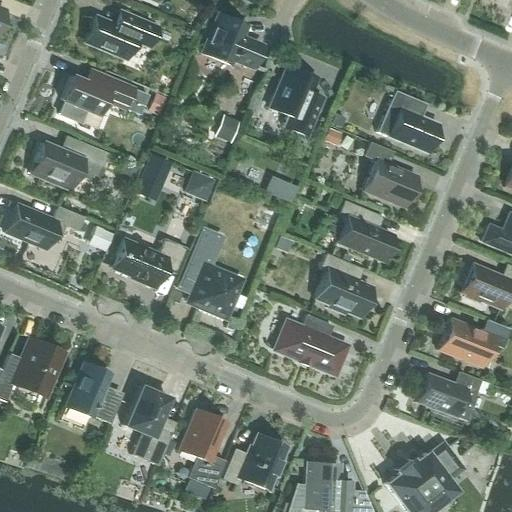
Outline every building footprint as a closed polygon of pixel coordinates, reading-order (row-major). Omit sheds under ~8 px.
[(153,26),(124,14),(120,12),(120,13),(123,15),(118,27),(92,16),(81,42),(122,59),(130,40),(145,46),(153,26)] [(237,38),(242,25),(214,13),(198,53),(226,64),(229,58),(249,67),(258,45),(245,39),(244,41),(237,38)] [(306,93),(313,78),(274,62),(273,63),(283,66),(266,107),(284,115),(280,126),(304,136),(319,99),(318,98),(316,104),(306,100),(307,97),(306,93)] [(61,101),(56,114),(77,123),(82,110),(93,114),(100,99),(113,105),(136,114),(145,94),(121,84),(99,75),(88,70),(86,70),(86,71),(82,81),(67,75),(57,99),(61,101)] [(385,104),(374,131),(384,136),(389,138),(423,152),(435,124),(417,116),(423,103),(417,101),(391,90),(391,91),(385,104)] [(89,181),(101,152),(72,140),(66,154),(39,142),(26,173),(63,188),(70,173),(89,181)] [(385,164),(390,151),(367,142),(361,155),(372,160),(359,190),(400,207),(413,176),(385,164)] [(511,161),(503,184),(511,187),(511,161)] [(210,180),(197,175),(187,199),(200,204),(210,180)] [(365,225),(370,212),(341,200),(335,214),(343,217),(333,242),(378,260),(388,234),(365,225)] [(54,206),(49,219),(13,204),(2,232),(41,248),(47,233),(57,236),(61,225),(74,231),(80,217),(54,206)] [(511,215),(506,213),(499,230),(486,225),(478,243),(511,257),(511,215)] [(200,228),(175,288),(188,293),(189,293),(199,297),(195,306),(222,317),(235,284),(199,269),(213,234),(200,228)] [(171,273),(182,248),(160,238),(154,253),(120,239),(108,267),(135,279),(134,280),(150,287),(158,268),(171,273)] [(346,278),(352,265),(322,253),(316,269),(322,271),(311,298),(326,305),(324,307),(339,313),(340,310),(354,316),(367,286),(346,278)] [(511,292),(511,267),(503,263),(497,276),(469,264),(457,292),(462,294),(462,296),(475,302),(476,300),(497,308),(505,289),(511,292)] [(323,338),(329,325),(303,314),(297,327),(283,321),(271,349),(295,359),(294,362),(295,362),(297,358),(306,362),(304,366),(305,366),(306,363),(330,373),(342,346),(323,338)] [(483,319),(478,331),(447,318),(445,322),(443,323),(441,330),(441,332),(435,349),(477,366),(487,343),(499,348),(506,329),(483,319)] [(58,353),(46,348),(26,339),(18,359),(6,354),(0,367),(0,399),(1,400),(10,378),(42,392),(58,353)] [(100,386),(106,373),(80,362),(62,406),(87,417),(88,415),(107,423),(118,396),(104,390),(100,386)] [(424,373),(413,402),(453,416),(462,420),(472,392),(477,380),(455,371),(450,383),(424,373)] [(152,425),(164,397),(136,385),(120,425),(137,432),(128,454),(154,465),(168,431),(152,425)] [(192,409),(175,449),(193,457),(184,477),(186,478),(181,491),(201,499),(206,486),(210,488),(222,461),(209,455),(223,422),(192,409)] [(276,462),(282,447),(252,434),(244,454),(231,448),(219,478),(233,484),(235,477),(265,490),(271,475),(273,476),(279,463),(276,462)] [(441,448),(426,459),(423,454),(422,453),(420,454),(421,454),(409,463),(408,463),(408,464),(405,466),(406,468),(401,472),(399,470),(396,473),(396,472),(395,473),(383,482),(381,483),(383,485),(383,484),(403,511),(410,511),(419,505),(419,506),(421,505),(420,505),(432,496),(433,495),(445,486),(447,485),(446,484),(445,484),(442,480),(457,469),(458,468),(457,466),(457,467),(443,448),(444,448),(442,447),(441,448)] [(335,481),(336,464),(303,462),(301,507),(321,508),(320,511),(346,511),(348,481),(347,481),(347,487),(337,486),(337,484),(335,481)]
